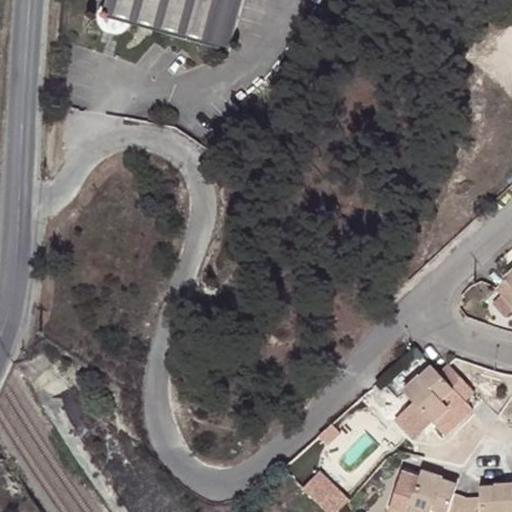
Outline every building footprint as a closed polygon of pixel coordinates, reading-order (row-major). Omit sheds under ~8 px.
[(226,50),(239,0),(100,0),(96,14),(226,50)] [(510,285),(500,294),(511,307),(511,272),(505,279),(510,285)] [(421,378),(420,377),(404,391),(415,403),(396,422),(414,442),(434,423),(461,397),(466,402),(475,393),(450,365),(440,374),(433,368),(421,378)] [(461,397),(434,423),(439,428),(466,402),(461,397)] [(332,425),(319,437),(328,447),(340,434),(332,425)] [(441,480),(442,478),(421,471),(419,479),(402,473),(389,511),(407,511),(408,511),(411,511),(468,511),(468,498),(454,494),(456,486),(441,480)] [(481,497),(468,498),(468,511),(511,511),(511,484),(496,485),(496,488),(481,489),(481,497)]
